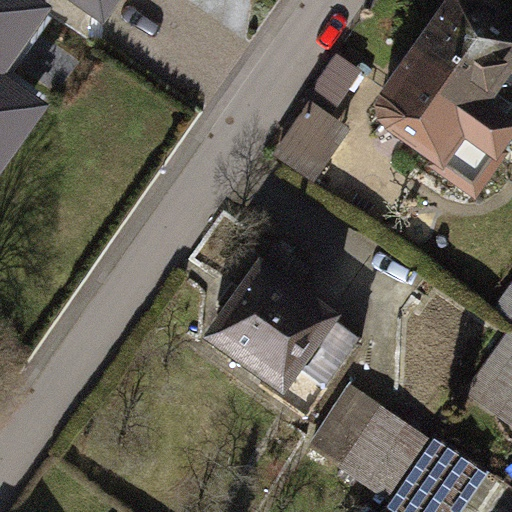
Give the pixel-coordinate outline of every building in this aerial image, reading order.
[(0,0),(0,217),(72,106),(33,80),(74,16),(113,41),(140,0),(0,0)] [(511,5),(504,0),(476,0),(395,119),(511,198),(511,196),(511,5)] [(319,104),(284,153),(321,180),(356,131),(319,104)] [(374,320),(289,265),(239,343),(324,397),(374,320)] [(511,319),(482,404),(511,415),(511,319)] [(479,511),(500,481),(363,390),(320,455),(394,504),(388,511),(479,511)]
